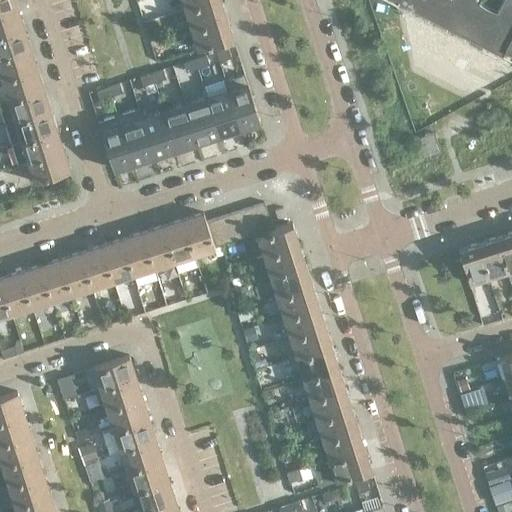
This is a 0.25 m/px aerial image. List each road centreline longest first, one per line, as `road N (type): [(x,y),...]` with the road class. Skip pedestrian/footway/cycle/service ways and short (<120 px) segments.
road 1 (unclassified): [(204,511),(143,329),(0,374)]
road 2 (unclassified): [(330,249),(417,511)]
road 3 (unclassified): [(106,213),(32,0)]
road 4 (unclassified): [(106,213),(296,159)]
road 5 (unclassified): [(250,0),(296,159)]
road 6 (unclassified): [(472,511),(428,354)]
road 7 (unclassified): [(350,143),(306,0)]
road 8 (unclassified): [(428,354),(389,227)]
road 9 (unclassified): [(389,227),(511,193)]
